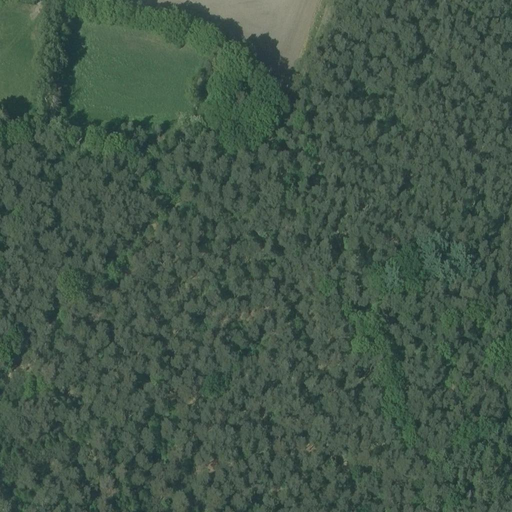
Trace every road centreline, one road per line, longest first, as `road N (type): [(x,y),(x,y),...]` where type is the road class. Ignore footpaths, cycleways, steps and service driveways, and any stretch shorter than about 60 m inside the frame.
road 1 (track): [(455,511),(415,440),(294,128),(292,97),(327,0)]
road 2 (track): [(0,377),(198,186),(251,150),(292,97)]
road 3 (track): [(67,0),(195,28),(233,52),(268,90),(292,97)]
road 4 (track): [(292,97),(422,87),(511,103)]
road 5 (track): [(0,155),(99,162),(160,187),(172,211)]
